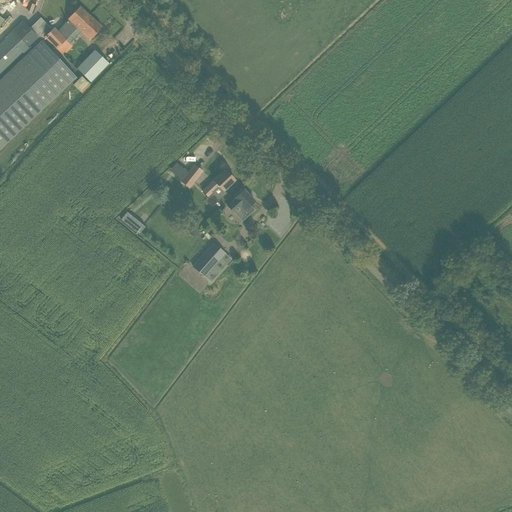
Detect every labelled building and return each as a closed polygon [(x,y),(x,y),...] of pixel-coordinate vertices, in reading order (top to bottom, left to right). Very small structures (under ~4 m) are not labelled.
[(67,39),(89,15),(80,7),(57,31),(55,29),(45,39),(56,49),(56,50),(57,49),(65,40),(67,39)] [(67,39),(65,40),(69,44),(81,32),(82,32),(90,40),(95,34),(102,27),(89,15),(67,39)] [(0,43),(0,75),(39,38),(23,21),(0,43)] [(0,148),(76,77),(80,73),(57,49),(56,50),(56,49),(52,53),(42,41),(0,80),(0,148)] [(90,82),(108,63),(95,50),(77,69),(90,82)] [(180,181),(187,187),(201,171),(194,165),(180,181)] [(212,193),(219,201),(226,194),(224,191),(228,187),(235,180),(225,170),(218,177),(202,192),(207,198),(212,193)] [(159,178),(153,184),(157,188),(163,182),(159,178)] [(234,213),(242,221),(254,210),(250,206),(255,201),(244,190),(236,196),(234,199),(234,200),(227,206),(234,213)] [(126,212),(120,219),(139,234),(145,227),(126,212)] [(191,224),(190,236),(198,236),(199,225),(191,224)] [(192,266),(209,281),(220,269),(221,270),(231,258),(213,242),(192,266)]
